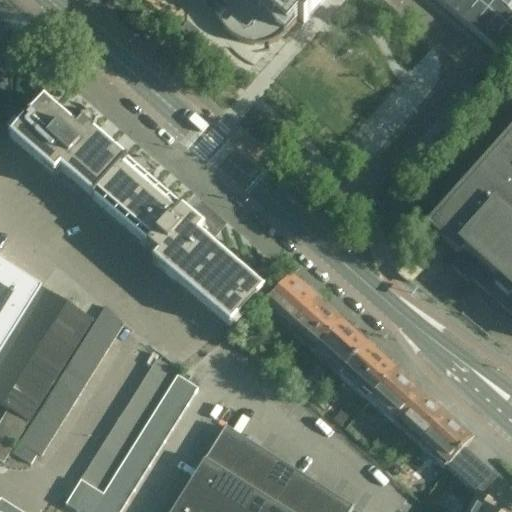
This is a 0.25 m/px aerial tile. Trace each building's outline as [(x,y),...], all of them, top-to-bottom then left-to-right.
[(208,0),(205,4),(207,7),(222,31),(226,35),(232,41),(239,44),(246,47),(249,48),(252,48),(255,48),(257,48),(260,48),(264,48),(269,46),(275,44),(279,41),(282,40),(285,37),(298,22),(303,26),(304,25),(326,0),(208,0)] [(511,0),(434,0),(508,63),(511,58),(511,0)] [(44,101),(30,118),(9,141),(55,180),(60,174),(92,202),(127,161),(83,123),(77,129),(44,101)] [(511,142),(496,160),(511,173),(511,142)] [(183,209),(163,192),(139,172),(143,167),(153,176),(157,171),(141,157),(133,166),(127,161),(92,202),(148,249),(183,209)] [(511,173),(496,160),(431,233),(460,259),(451,269),(467,284),(470,281),(511,318),(511,173)] [(231,332),(265,292),(210,244),(223,228),(207,214),(199,223),(183,209),(148,249),(158,258),(153,265),(231,332)] [(399,277),(409,286),(424,269),(415,261),(399,277)] [(0,357),(42,292),(0,265),(0,357)] [(291,280),(262,311),(288,334),(318,301),(311,295),(308,295),(291,280)] [(42,292),(0,357),(0,407),(7,412),(0,423),(0,464),(1,465),(92,323),(42,292)] [(288,334),(314,357),(342,325),(324,310),(325,308),(318,301),(288,334)] [(39,458),(123,328),(124,327),(106,308),(18,446),(39,458)] [(314,357),(338,379),(368,346),(361,340),(358,340),(342,325),(314,357)] [(338,379),(364,402),(367,405),(396,374),(375,356),(375,353),(368,346),(338,379)] [(156,363),(80,484),(92,491),(101,497),(151,419),(159,407),(166,394),(176,378),(178,376),(156,363)] [(394,427),(421,397),(420,395),(419,392),(414,387),(411,388),(409,386),(396,374),(367,405),(368,406),(369,405),(394,427)] [(177,379),(167,396),(187,409),(198,392),(177,379)] [(167,396),(159,408),(179,421),(187,409),(167,396)] [(394,427),(419,449),(447,419),(430,404),(430,402),(426,398),(423,398),(421,397),(394,427)] [(159,408),(152,420),(172,433),(179,421),(159,408)] [(343,414),(335,422),(341,428),(349,419),(343,414)] [(419,449),(445,472),(447,470),(463,452),(472,442),(470,440),(469,437),(464,433),(462,433),(447,419),(419,449)] [(152,420),(144,432),(164,445),(172,433),(152,420)] [(173,511),(351,511),(353,510),(226,430),(205,463),(204,463),(173,511)] [(144,432),(136,445),(156,457),(164,445),(144,432)] [(136,445),(129,457),(149,469),(156,457),(136,445)] [(17,446),(11,455),(29,466),(34,457),(17,446)] [(463,452),(447,470),(477,497),(478,498),(470,511),(492,511),(496,507),(480,498),(482,496),(495,480),(463,452)] [(129,457),(121,469),(141,482),(149,469),(129,457)] [(386,468),(391,473),(400,463),(394,457),(386,468)] [(121,469),(113,481),(134,494),(141,482),(121,469)] [(106,492),(106,493),(126,506),(134,494),(113,481),(106,492)] [(80,484),(65,508),(72,511),(78,511),(92,491),(80,484)] [(92,491),(78,511),(94,511),(98,506),(103,498),(99,496),(92,491)] [(103,498),(98,506),(108,511),(122,511),(126,506),(106,493),(103,498)] [(0,511),(15,511),(0,502),(0,511)]
